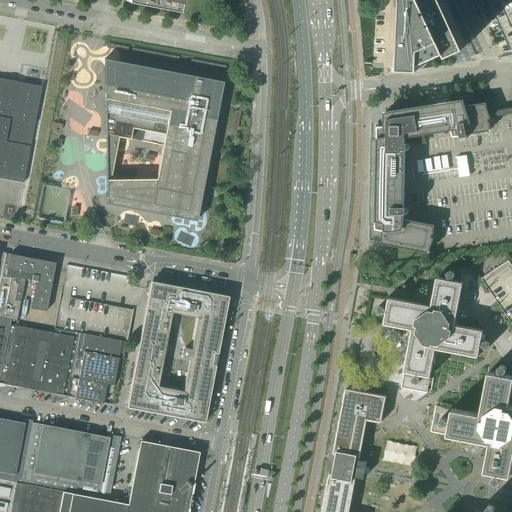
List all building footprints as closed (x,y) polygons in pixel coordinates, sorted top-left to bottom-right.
[(179,0),(130,0),(178,9),(179,0)] [(405,0),(404,33),(403,48),(417,48),(422,61),(430,58),(436,56),(436,55),(441,53),(447,51),(449,54),(467,46),(445,0),(405,0)] [(511,0),(477,0),(502,55),(511,53),(511,0)] [(403,59),(402,66),(422,67),(422,61),(417,48),(403,48),(403,59)] [(106,204),(196,221),(213,132),(223,82),(104,59),(105,134),(106,204)] [(0,178),(23,183),(41,86),(0,78),(0,178)] [(485,104),(473,106),(464,107),(462,102),(462,101),(461,101),(460,101),(387,112),(387,113),(386,113),(386,114),(387,117),(385,117),(385,116),(384,116),(384,127),(384,137),(378,138),(378,140),(378,141),(376,226),(376,227),(377,227),(382,228),(382,244),(428,253),(429,252),(434,238),(433,238),(431,238),(432,235),(433,234),(434,227),(434,226),(404,220),(404,214),(406,214),(407,213),(408,212),(409,211),(409,210),(408,210),(408,209),(408,208),(407,208),(407,207),(406,207),(405,207),(404,207),(405,150),(407,150),(408,150),(409,149),(410,148),(410,147),(410,146),(410,145),(409,144),(408,143),(407,143),(405,143),(405,137),(451,130),(453,136),(460,135),(460,137),(461,138),(461,139),(462,140),(463,140),(464,140),(465,140),(466,139),(467,139),(467,138),(467,137),(467,134),(490,131),(490,123),(489,122),(488,121),(488,120),(489,119),(490,118),(485,104)] [(235,122),(229,140),(233,142),(239,123),(235,122)] [(443,168),(441,175),(447,178),(451,171),(460,169),(462,171),(461,162),(462,159),(466,159),(471,160),(468,164),(472,163),(479,167),(481,159),(482,169),(484,170),(482,170),(484,171),(482,153),(457,157),(454,138),(450,137),(442,138),(439,143),(443,144),(442,149),(440,149),(437,155),(438,155),(444,156),(445,168),(443,168)] [(9,254),(4,253),(0,275),(0,317),(16,321),(20,301),(15,300),(19,278),(36,281),(31,306),(30,308),(35,309),(35,310),(43,311),(46,311),(55,263),(55,262),(55,263),(10,254),(9,254)] [(511,266),(511,264),(508,260),(481,278),(487,286),(511,323),(511,266)] [(457,313),(458,310),(463,283),(462,283),(462,282),(451,280),(455,275),(454,272),(448,271),(446,274),(448,279),(448,280),(437,278),(436,278),(434,288),(431,306),(389,298),(388,298),(386,309),(381,305),(378,306),(377,312),(380,314),(385,312),(386,313),(384,323),(384,324),(412,330),(411,333),(401,387),(401,388),(427,393),(427,392),(436,349),(477,357),(478,357),(478,356),(480,345),(481,345),(485,349),(488,348),(489,342),(487,340),(481,342),(483,331),(483,330),(482,330),(455,325),(457,313)] [(211,364),(213,353),(217,353),(228,296),(150,281),(129,392),(126,407),(204,422),(215,365),(211,364)] [(0,371),(9,325),(10,320),(0,317),(0,371)] [(0,383),(67,396),(79,333),(53,328),(52,333),(9,325),(0,371),(0,383)] [(79,333),(67,396),(74,398),(103,403),(106,384),(114,385),(119,358),(123,359),(126,342),(79,333)] [(431,432),(483,442),(489,443),(484,471),(484,472),(495,474),(491,479),(492,482),(498,483),(500,481),(498,475),(498,474),(509,477),(510,477),(510,476),(511,466),(511,405),(509,405),(511,390),(511,376),(503,374),(507,369),(506,366),(500,365),(498,368),(500,373),(500,374),(489,372),(488,372),(488,373),(480,414),(436,406),(435,406),(431,431),(431,432)] [(345,389),(334,447),(333,453),(333,454),(334,454),(336,454),(334,460),(333,461),(331,462),(331,465),(332,467),(333,468),(332,474),(330,473),(329,474),(328,480),(321,511),(349,511),(356,479),(355,478),(353,478),(354,472),(356,471),(358,470),(358,469),(358,468),(357,465),(356,465),(357,458),(359,459),(360,458),(366,423),(367,420),(380,423),(381,423),(381,422),(386,397),(386,396),(385,396),(346,389),(346,388),(346,389),(345,389)] [(0,479),(16,483),(19,483),(32,423),(32,421),(32,420),(24,419),(25,419),(24,423),(0,418),(0,479)] [(19,483),(62,492),(68,493),(80,432),(76,431),(75,434),(72,433),(72,431),(32,423),(19,483)] [(80,432),(68,493),(108,500),(120,440),(80,432)] [(62,492),(58,511),(187,511),(199,452),(139,440),(128,500),(124,499),(122,506),(107,503),(108,500),(68,493),(62,492)] [(0,511),(10,511),(16,483),(0,479),(0,511)] [(58,511),(62,492),(19,483),(16,483),(10,511),(58,511)]
